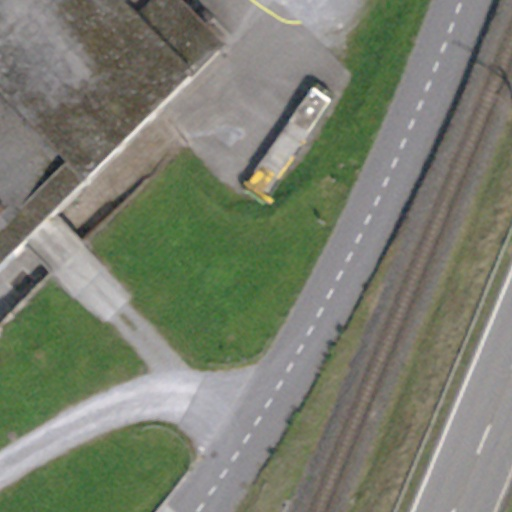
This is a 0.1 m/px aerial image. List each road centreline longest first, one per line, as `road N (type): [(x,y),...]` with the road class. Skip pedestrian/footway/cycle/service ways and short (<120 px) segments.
road 1 (tertiary): [(255,426),(362,236),(462,0)]
road 2 (residential): [(0,472),(84,423),(141,403),(197,398),(255,426)]
road 3 (primary): [(511,361),(449,511)]
